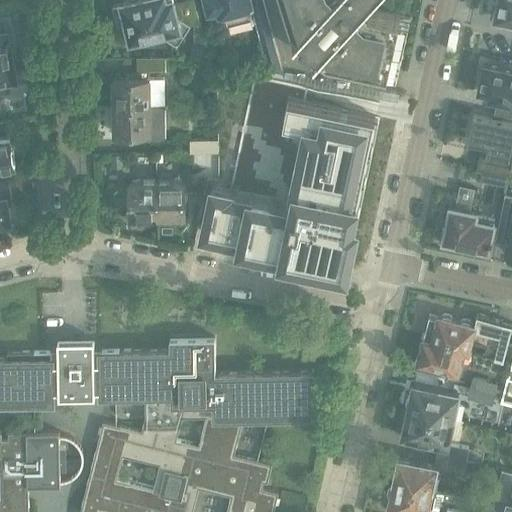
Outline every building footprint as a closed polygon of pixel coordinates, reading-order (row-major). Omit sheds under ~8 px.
[(157,33),(178,46),(191,25),(178,16),(173,0),(134,0),(123,3),(123,4),(113,6),(118,27),(128,25),(132,39),(157,33)] [(254,24),(266,72),(282,68),(264,1),(251,4),(250,0),(205,0),(209,14),(220,11),(221,16),(222,15),(226,27),(230,29),(234,29),(254,24)] [(302,51),(311,58),(312,59),(310,61),(311,62),(321,51),(327,57),(388,71),(388,70),(400,16),(370,10),(364,4),(368,0),(284,0),(293,26),(299,32),(290,42),(291,43),(293,41),(294,43),(302,51)] [(495,18),(511,21),(511,0),(498,0),(498,4),(494,3),(491,17),(495,17),(495,18)] [(0,79),(16,77),(7,25),(0,26),(0,79)] [(193,58),(210,58),(208,45),(193,45),(193,58)] [(114,79),(114,105),(166,104),(165,79),(150,79),(150,77),(150,70),(166,70),(166,58),(138,58),(138,77),(114,77),(114,79)] [(511,71),(485,65),(480,91),(491,93),(490,98),(511,103),(509,117),(511,117),(511,71)] [(213,187),(203,233),(205,234),(223,237),(222,242),(264,250),(263,254),(281,258),(282,254),(285,255),(287,249),(326,257),(325,263),(328,264),(327,268),(348,272),(380,118),(376,117),(305,102),(308,90),(308,89),(254,78),(237,162),(235,168),(231,190),(226,189),(225,189),(213,187)] [(166,104),(114,105),(115,132),(115,134),(127,134),(151,133),(151,141),(166,141),(166,104)] [(469,141),(490,145),(485,169),(511,175),(511,121),(475,114),(469,141)] [(0,168),(16,165),(11,137),(0,138),(0,168)] [(190,140),(190,152),(218,152),(218,140),(190,140)] [(206,153),(206,171),(218,171),(218,154),(206,153)] [(158,181),(158,217),(186,217),(186,204),(185,180),(158,181)] [(0,223),(11,221),(6,198),(12,196),(9,181),(0,182),(0,223)] [(158,217),(158,181),(130,181),(130,205),(130,218),(131,218),(158,217)] [(492,244),(493,238),(492,237),(495,220),(476,216),(477,212),(471,211),(476,189),(460,185),(455,207),(451,207),(449,217),(446,230),(442,229),(439,243),(463,248),(464,244),(489,249),(490,243),(492,244)] [(511,195),(505,194),(500,219),(511,221),(511,224),(508,244),(506,253),(511,254),(511,195)] [(465,348),(469,349),(471,341),(486,345),(484,354),(505,359),(511,330),(511,323),(477,313),(474,324),(472,323),(470,321),(464,319),(462,321),(453,318),(451,316),(445,314),(442,315),(439,315),(438,316),(430,314),(424,337),(465,348)] [(171,337),(171,350),(102,351),(102,345),(99,345),(95,345),(95,339),(59,340),(59,346),(52,346),(52,352),(53,388),(59,388),(59,395),(59,396),(96,396),(96,394),(96,387),(102,387),(102,395),(146,394),(146,416),(142,431),(103,421),(90,477),(81,511),(99,511),(101,510),(107,511),(273,511),(279,492),(262,488),(264,481),(268,482),(272,463),(234,454),(244,416),(294,415),(294,416),(294,417),(295,419),(295,420),(296,421),(297,422),(298,422),(299,423),(300,424),(301,424),(302,424),(303,424),(304,424),(305,424),(306,424),(307,424),(308,423),(309,422),(310,422),(311,421),(312,420),(312,419),(313,417),(313,416),(313,415),(315,414),(314,372),(312,372),(217,373),(216,336),(171,337)] [(465,348),(424,337),(423,340),(421,342),(419,348),(421,350),(418,361),(459,372),(465,348)] [(0,511),(29,511),(29,501),(29,486),(61,486),(61,482),(62,482),(63,482),(64,482),(65,482),(66,481),(68,481),(69,481),(69,480),(70,480),(71,480),(72,479),(73,479),(74,478),(75,477),(76,477),(76,476),(77,475),(78,475),(79,474),(79,473),(80,472),(80,471),(81,470),(82,469),(82,467),(83,467),(83,466),(83,465),(84,463),(84,462),(84,460),(84,459),(84,457),(84,456),(84,455),(83,453),(83,451),(82,450),(82,449),(81,447),(80,446),(80,445),(79,444),(78,443),(77,442),(77,441),(76,441),(75,440),(74,439),(73,439),(72,438),(70,437),(69,437),(68,436),(67,436),(66,436),(64,435),(63,435),(61,435),(60,435),(60,432),(9,433),(9,440),(2,440),(2,433),(0,433),(0,401),(36,401),(54,401),(53,388),(52,352),(43,352),(8,353),(8,359),(0,358),(0,511)] [(471,387),(501,396),(503,391),(497,389),(498,384),(474,378),(471,387)] [(409,408),(454,418),(459,394),(414,384),(412,395),(408,397),(407,404),(409,407),(409,408)] [(501,396),(471,387),(468,398),(493,405),(494,401),(499,402),(501,396)] [(437,454),(466,460),(469,448),(448,444),(454,418),(409,408),(408,411),(405,414),(403,421),(405,424),(403,435),(439,443),(437,454)] [(393,482),(432,491),(437,466),(464,472),(466,460),(437,454),(434,465),(398,457),(396,468),(392,470),(391,476),(394,480),(393,482)] [(511,511),(511,471),(502,469),(495,496),(505,499),(508,500),(505,509),(509,511),(508,511),(511,511)] [(432,491),(393,482),(393,484),(389,486),(388,493),(390,497),(388,507),(408,511),(427,511),(429,506),(439,508),(442,493),(432,491)]
